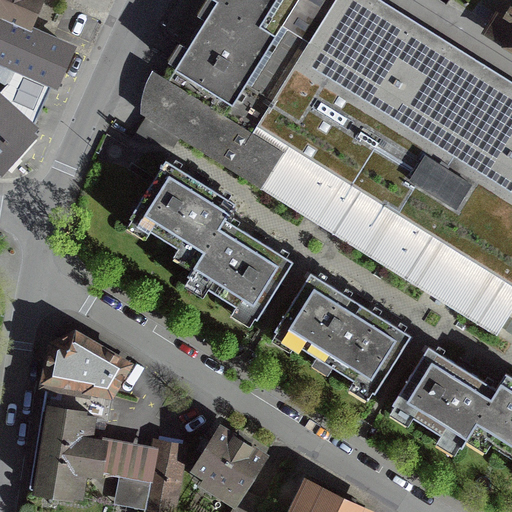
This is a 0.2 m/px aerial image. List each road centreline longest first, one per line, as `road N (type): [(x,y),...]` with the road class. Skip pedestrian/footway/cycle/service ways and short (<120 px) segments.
road 1 (residential): [(32,273),(422,511)]
road 2 (residential): [(32,273),(64,165),(143,0)]
road 3 (residential): [(0,497),(32,273)]
